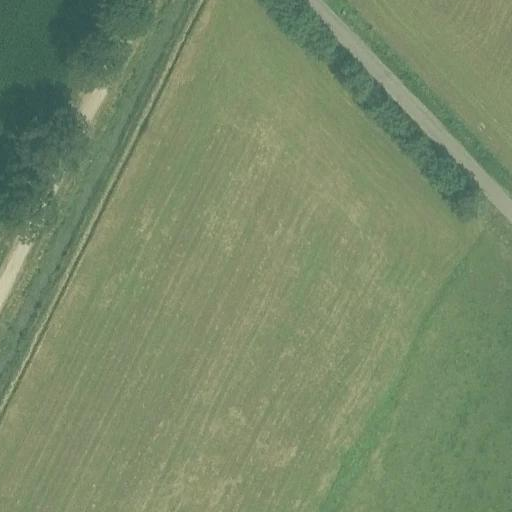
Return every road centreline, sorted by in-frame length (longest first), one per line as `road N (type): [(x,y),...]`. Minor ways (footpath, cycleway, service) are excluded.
road 1 (track): [(143,0),(0,284)]
road 2 (unclassified): [(511,214),(307,0)]
